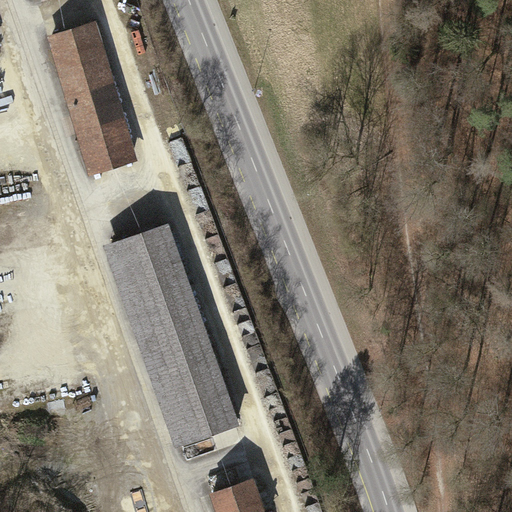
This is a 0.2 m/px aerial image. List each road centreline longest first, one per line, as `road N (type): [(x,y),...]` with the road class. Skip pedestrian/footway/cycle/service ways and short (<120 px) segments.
road 1 (tertiary): [(190,0),(388,511)]
road 2 (track): [(389,0),(448,511)]
